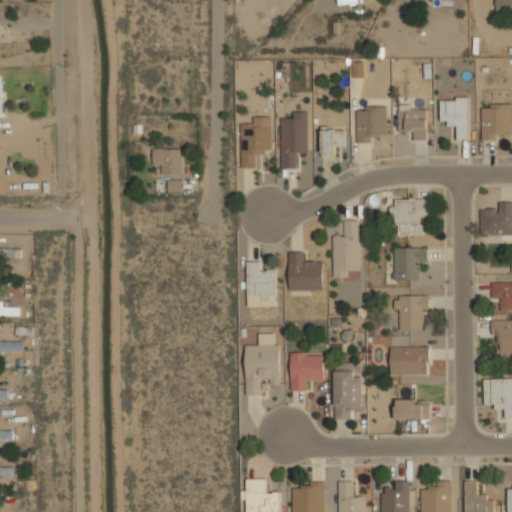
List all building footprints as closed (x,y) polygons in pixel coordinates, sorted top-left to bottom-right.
[(511,0),(495,0),(495,12),(511,12),(511,0)] [(8,25),(0,25),(0,42),(34,42),(34,31),(8,31),(8,25)] [(353,77),(364,77),(364,61),(352,61),(353,77)] [(440,96),(440,126),(457,126),(457,139),(468,139),(468,96),(440,96)] [(510,103),(481,103),(481,139),(501,139),(501,131),(510,131),(510,103)] [(357,106),(357,142),(376,142),(376,131),(387,131),(387,106),(357,106)] [(399,107),(398,130),(409,130),(409,138),(425,139),(426,107),(399,107)] [(299,168),(299,154),(308,154),(308,110),(290,110),(290,120),(281,120),(281,168),(299,168)] [(241,167),(261,167),(261,149),(271,149),(271,115),(251,115),(251,125),(241,125),(241,167)] [(344,127),(321,127),(321,155),(335,155),(335,146),(344,146),(344,127)] [(183,174),(183,147),(152,147),(152,164),(163,164),(163,174),(183,174)] [(183,191),(182,179),(167,180),(168,191),(183,191)] [(428,199),(391,199),(391,224),(397,224),(397,235),(422,234),(421,213),(428,213),(428,199)] [(511,235),(511,201),(501,201),(501,210),(480,210),(480,235),(511,235)] [(360,220),(343,220),(343,235),(333,235),(333,276),(352,276),(352,270),(360,270),(360,220)] [(394,247),(393,281),(419,281),(419,262),(428,262),(428,247),(394,247)] [(306,251),(289,251),(289,289),(322,289),(322,261),(306,261),(306,251)] [(247,297),(275,297),(275,270),(259,270),(259,261),(247,261),(247,297)] [(511,282),(492,282),(492,299),(501,299),(501,309),(511,309),(511,282)] [(398,331),(427,329),(425,295),(396,296),(398,331)] [(0,315),(19,316),(19,307),(3,306),(3,301),(0,301),(0,315)] [(511,319),(491,320),(491,338),(500,338),(501,351),(511,350),(511,319)] [(0,351),(23,351),(23,341),(0,341),(0,351)] [(280,343),(245,343),(246,395),(263,395),(263,384),(281,384),(280,343)] [(390,374),(429,374),(429,346),(390,346),(390,374)] [(324,351),(290,351),(290,389),(308,389),(308,380),(324,380),(324,351)] [(362,409),(362,369),(334,369),(334,418),(353,418),(353,409),(362,409)] [(511,377),(484,378),(484,407),(504,407),(504,416),(511,416),(511,377)] [(431,398),(394,398),(394,419),(431,419),(431,398)] [(0,475),(14,476),(14,467),(0,466),(0,475)] [(280,511),(280,491),(267,491),(266,478),(246,478),(246,511),(280,511)] [(338,480),(338,511),(365,511),(365,494),(356,494),(356,480),(338,480)] [(324,511),(324,481),(301,481),(301,487),(292,487),(292,511),(324,511)] [(393,490),(381,490),(381,511),(408,511),(408,481),(393,481),(393,490)] [(420,490),(420,511),(452,511),(452,481),(434,481),(434,490),(420,490)] [(464,511),(493,511),(493,496),(476,496),(476,481),(464,481),(464,511)]
